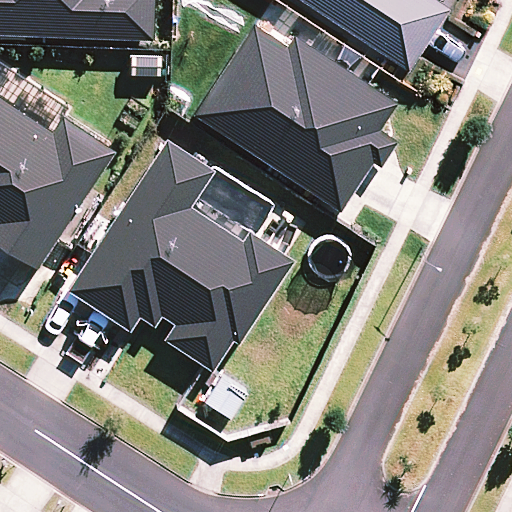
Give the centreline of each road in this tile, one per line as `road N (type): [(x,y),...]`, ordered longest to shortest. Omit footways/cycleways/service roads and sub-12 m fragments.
road 1 (residential): [(328,511),(511,140)]
road 2 (residential): [(158,511),(0,408)]
road 3 (residential): [(511,369),(442,511)]
